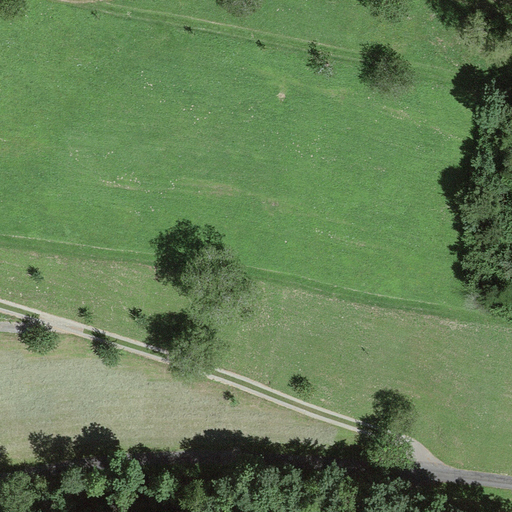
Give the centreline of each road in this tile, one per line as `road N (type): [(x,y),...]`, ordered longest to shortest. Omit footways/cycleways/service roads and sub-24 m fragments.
road 1 (residential): [(511,481),(244,454),(75,465),(0,481)]
road 2 (track): [(0,304),(384,433),(414,451),(419,469)]
road 3 (track): [(79,0),(402,65),(511,96)]
